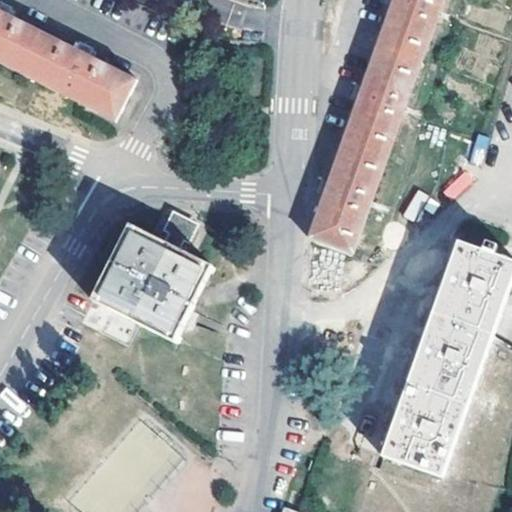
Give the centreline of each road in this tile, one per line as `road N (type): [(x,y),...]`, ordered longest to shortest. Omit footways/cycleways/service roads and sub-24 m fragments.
road 1 (residential): [(246,511),(273,428),(288,196)]
road 2 (residential): [(119,188),(164,101),(166,77),(155,55),(55,0)]
road 3 (residential): [(0,373),(85,224),(119,188)]
road 4 (residential): [(295,0),(288,196)]
road 5 (residential): [(288,196),(119,188)]
road 6 (residential): [(119,188),(0,125)]
